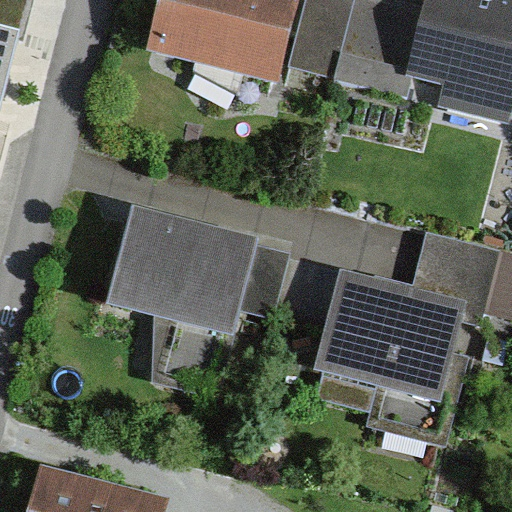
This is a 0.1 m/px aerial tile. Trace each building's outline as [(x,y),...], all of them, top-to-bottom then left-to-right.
[(0,0),(0,142),(36,0),(0,0)] [(303,1),(300,0),(162,0),(147,61),(279,95),(303,1)] [(348,0),(323,0),(314,56),(391,68),(401,8),(348,0)] [(490,0),(428,0),(408,84),(445,93),(440,115),(511,133),(511,131),(511,8),(490,3),(490,0)] [(304,255),(135,211),(105,326),(169,343),(156,391),(218,406),(241,317),(285,328),(304,255)] [(418,316),(347,298),(320,403),(442,433),(467,333),(483,338),(501,268),(435,251),(418,316)] [(120,511),(46,492),(40,511),(120,511)]
